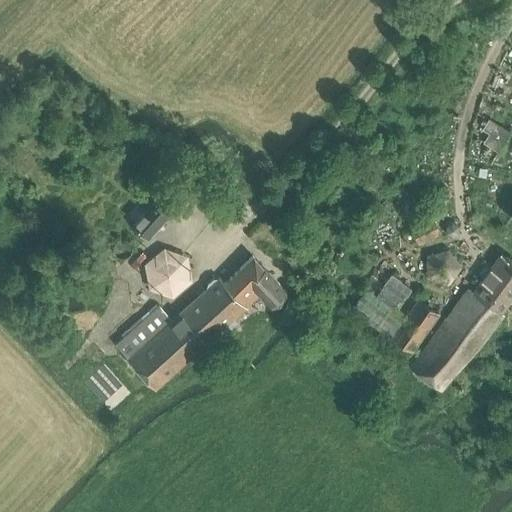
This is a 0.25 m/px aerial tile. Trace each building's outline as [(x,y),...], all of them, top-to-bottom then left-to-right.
[(491,122),(487,143),(507,147),(510,125),(491,122)] [(182,201),(160,181),(152,190),(160,197),(133,226),(148,239),(182,201)] [(418,239),(440,236),(438,220),(415,222),(418,239)] [(119,259),(122,259),(125,259),(128,258),(130,256),(131,254),(132,251),(132,248),(131,245),(130,243),(127,241),(125,240),(122,240),(119,241),(117,242),(115,245),(114,247),(113,250),(114,253),(115,255),(117,257),(119,259)] [(444,245),(430,261),(451,279),(465,263),(444,245)] [(146,263),(149,288),(172,296),(193,281),(188,256),(165,247),(146,263)] [(511,260),(501,253),(491,266),(473,291),(469,288),(411,367),(440,389),(503,312),(500,310),(509,299),(510,301),(511,298),(511,260)] [(272,304),(286,291),(253,255),(225,283),(219,277),(214,277),(208,283),(207,288),(171,319),(159,305),(116,344),(155,387),(202,346),(204,349),(208,346),(205,343),(220,330),(223,334),(237,321),(234,318),(261,293),(272,304)] [(99,279),(103,280),(107,280),(111,279),(114,277),(116,273),(116,270),(116,266),(114,262),(111,260),(107,258),(103,258),(100,260),(96,262),(94,265),(94,269),(94,273),(96,276),(99,279)] [(401,304),(414,285),(392,271),(380,290),(401,304)] [(393,332),(403,315),(370,295),(360,312),(393,332)] [(440,313),(419,297),(392,334),(412,350),(440,313)]
